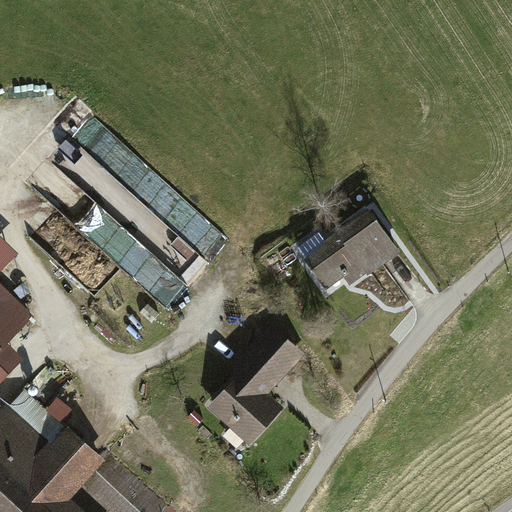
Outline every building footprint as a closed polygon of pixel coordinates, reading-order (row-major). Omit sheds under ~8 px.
[(78,138),(36,183),(172,307),(234,239),(156,168),(135,191),(78,138)] [(397,250),(369,212),(326,242),(328,245),(308,260),(327,286),(344,273),(352,283),(397,250)] [(0,248),(0,270),(11,260),(0,248)] [(0,347),(6,341),(30,317),(0,288),(0,347)] [(260,392),(296,353),(273,332),(237,371),(241,375),(214,405),(251,439),(279,409),(260,392)] [(0,381),(23,358),(6,341),(0,347),(0,381)] [(9,404),(0,413),(0,443),(6,449),(11,444),(17,450),(13,455),(30,471),(54,444),(9,404)] [(0,511),(75,511),(61,498),(81,477),(98,458),(68,429),(54,444),(30,471),(13,455),(17,450),(11,444),(6,449),(0,443),(0,511)] [(99,459),(98,458),(81,477),(118,511),(162,511),(167,507),(106,451),(99,459)]
